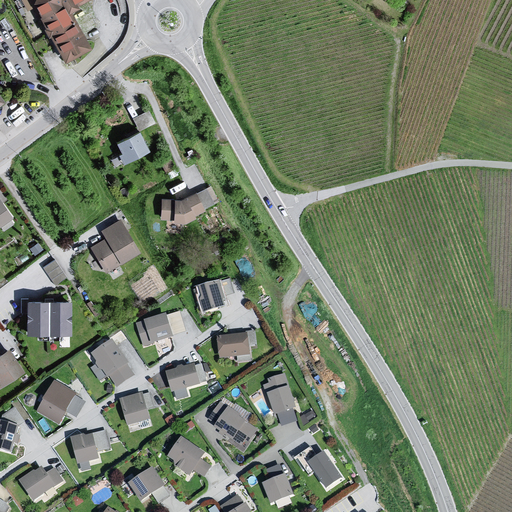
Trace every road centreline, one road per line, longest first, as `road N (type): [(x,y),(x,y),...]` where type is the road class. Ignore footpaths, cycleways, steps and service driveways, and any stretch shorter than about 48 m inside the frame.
road 1 (tertiary): [(447,511),(397,399),(203,76)]
road 2 (residential): [(0,477),(235,315)]
road 3 (track): [(312,265),(288,298),(290,325),(367,484)]
road 4 (track): [(277,210),(443,162),(511,168)]
road 5 (residential): [(0,154),(117,63)]
road 6 (residential): [(183,511),(296,437)]
